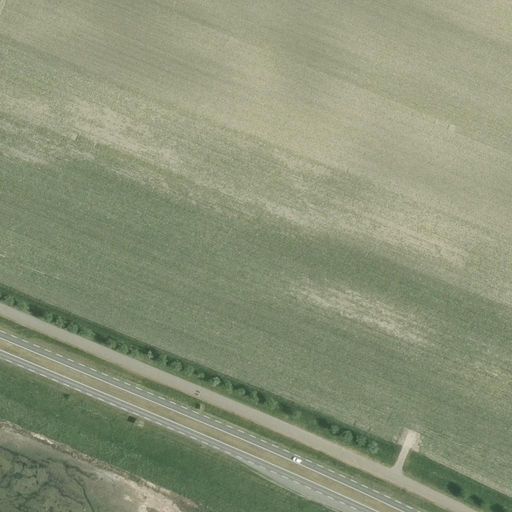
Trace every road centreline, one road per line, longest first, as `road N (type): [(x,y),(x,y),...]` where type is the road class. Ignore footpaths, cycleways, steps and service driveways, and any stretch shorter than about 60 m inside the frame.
road 1 (unclassified): [(464,511),(0,308)]
road 2 (secondary): [(409,511),(0,334)]
road 3 (secondary): [(0,354),(368,511)]
